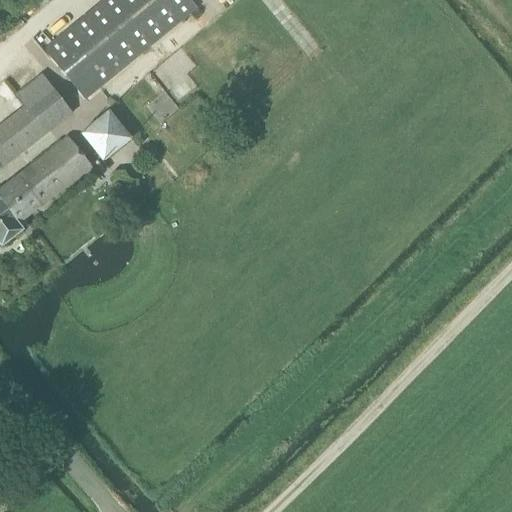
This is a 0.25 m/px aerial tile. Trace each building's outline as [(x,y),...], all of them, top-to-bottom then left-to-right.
[(197,10),(188,0),(105,0),(45,50),(85,100),(197,10)] [(72,114),(42,76),(15,96),(24,108),(7,121),(25,146),(27,148),(72,114)] [(112,112),(85,134),(107,163),(135,141),(112,112)] [(0,159),(4,165),(27,148),(25,146),(7,121),(0,126),(0,159)] [(67,138),(0,190),(0,203),(16,224),(17,224),(17,223),(90,168),(67,138)] [(23,232),(17,224),(16,224),(0,203),(0,246),(2,248),(23,232)]
